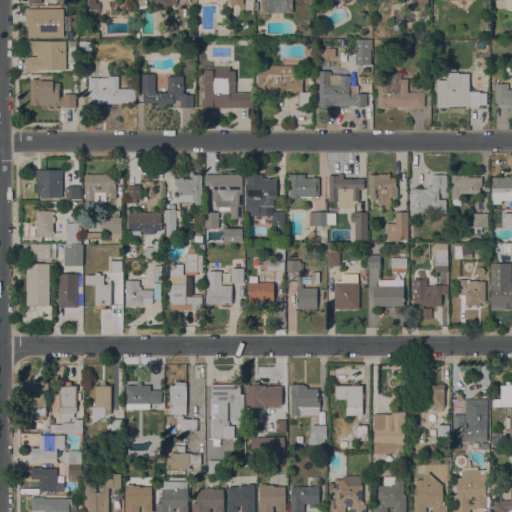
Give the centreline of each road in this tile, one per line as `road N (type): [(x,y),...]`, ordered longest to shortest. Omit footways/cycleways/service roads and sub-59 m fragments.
road 1 (residential): [(511,344),(0,348)]
road 2 (residential): [(511,141),(0,140)]
road 3 (tertiary): [(0,511),(0,348)]
